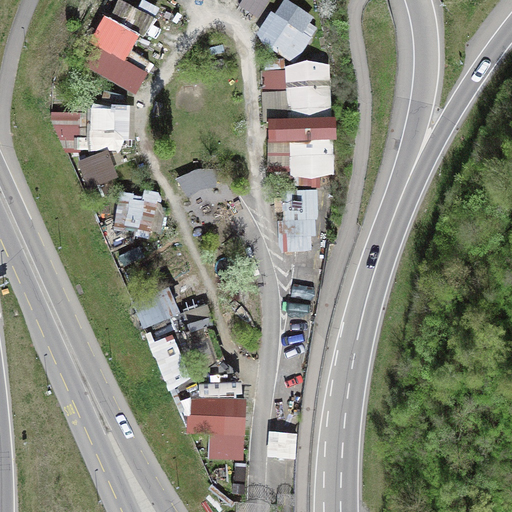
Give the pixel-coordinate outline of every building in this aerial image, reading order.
[(153,17),(121,0),(117,0),(108,17),(139,33),(143,36),(153,17)] [(241,0),(239,5),(258,18),(268,0),(241,0)] [(261,38),(261,42),(294,64),(315,30),(308,26),(314,16),(288,0),(283,0),(275,13),(271,11),(255,35),(261,38)] [(94,45),(83,65),(135,94),(147,73),(124,60),(139,33),(108,17),(103,14),(88,42),(94,45)] [(289,171),(289,178),(294,178),(294,186),(311,186),(311,189),(315,189),(320,189),(320,176),(334,175),(333,139),(336,139),(336,117),(334,117),(331,107),(329,64),(307,60),(294,64),(285,66),(285,70),(262,70),(263,123),(268,123),(267,171),(289,171)] [(91,106),(72,106),(72,112),(51,112),(51,121),(67,152),(98,153),(109,153),(120,153),(120,141),(125,142),(125,106),(92,103),(91,106)] [(71,162),(89,203),(115,192),(113,188),(112,179),(118,177),(109,153),(98,153),(71,162)] [(219,169),(197,169),(176,179),(188,197),(200,190),(215,187),(219,169)] [(119,191),(113,230),(115,230),(115,237),(125,238),(126,235),(149,239),(151,231),(160,233),(164,213),(162,208),(162,205),(161,203),(161,200),(161,198),(158,192),(144,189),(142,196),(134,193),(119,191)] [(311,189),(283,191),(284,221),(279,221),(280,245),(283,252),(313,252),(313,237),(317,237),(315,189),(311,189)] [(241,217),(207,223),(210,243),(245,237),(241,217)] [(139,246),(119,256),(124,266),(144,256),(139,246)] [(200,287),(193,271),(167,283),(168,287),(174,298),(200,287)] [(174,298),(168,287),(132,302),(143,328),(179,313),(174,298)] [(190,377),(174,338),(152,347),(171,390),(190,377)] [(241,381),(198,383),(199,396),(242,394),(241,381)] [(244,459),(246,398),(188,396),(187,433),(207,434),(207,458),(244,459)] [(296,433),(269,432),(268,457),(295,459),(296,433)]
